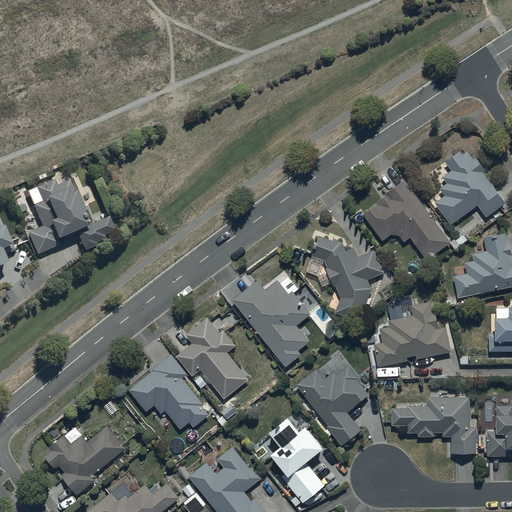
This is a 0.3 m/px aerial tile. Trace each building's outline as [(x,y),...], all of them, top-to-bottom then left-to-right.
[(449,220),(476,202),(484,213),(504,199),(482,168),(484,167),(474,154),(472,155),(466,147),(461,151),(459,147),(444,158),(450,167),(441,173),(446,180),(439,185),(444,192),(434,199),(449,220)] [(449,239),(408,183),(411,180),(407,175),(404,177),(403,175),(386,186),(387,189),(377,196),(380,200),(364,210),(381,237),(390,231),(398,232),(402,238),(409,233),(426,256),(449,239)] [(61,246),(60,243),(90,230),(84,215),(85,214),(76,193),(75,194),(70,181),(57,187),(55,182),(28,194),(42,228),(28,234),(37,257),(61,246)] [(453,272),(457,294),(511,282),(511,261),(510,262),(508,252),(510,251),(508,239),(506,239),(504,229),(496,230),(495,227),(490,228),(490,231),(482,232),(485,248),(471,250),(472,258),(464,259),(465,270),(453,272)] [(0,271),(8,268),(2,254),(6,252),(7,256),(15,252),(13,249),(12,249),(4,230),(0,231),(0,271)] [(372,286),(367,276),(383,269),(374,247),(357,254),(353,243),(345,247),(342,238),(332,235),(331,236),(319,232),(317,237),(314,236),(312,242),(314,242),(310,252),(312,252),(306,270),(318,274),(322,283),(331,279),(333,283),(335,282),(340,294),(335,309),(350,315),(355,302),(364,306),(366,301),(369,302),(372,297),(368,294),(372,286)] [(257,276),(232,296),(285,363),(301,351),(297,346),(309,337),(296,321),(309,310),(292,288),(289,290),(278,277),(265,287),(257,276)] [(377,363),(450,348),(445,323),(438,325),(435,310),(433,310),(430,298),(411,302),(413,312),(389,317),(390,323),(379,325),(382,339),(373,341),(377,363)] [(488,330),(488,347),(511,347),(511,301),(507,302),(507,309),(493,309),(493,330),(488,330)] [(248,376),(227,349),(235,342),(222,326),(219,329),(206,313),(184,331),(191,340),(176,352),(192,372),(200,366),(224,395),(248,376)] [(203,400),(182,374),(187,370),(171,350),(151,366),(153,367),(129,386),(146,408),(154,401),(161,409),(165,406),(180,425),(189,418),(193,423),(209,411),(201,401),(203,400)] [(316,365),(296,381),(328,422),(326,423),(341,442),(361,426),(347,409),(369,391),(357,376),(358,375),(348,361),(336,371),(333,367),(324,374),(316,365)] [(468,394),(426,394),(426,403),(407,403),(407,405),(392,405),(392,422),(407,422),(407,429),(417,429),(417,433),(433,433),(433,429),(441,429),(441,433),(450,433),(450,449),(475,449),(475,423),(468,423),(468,394)] [(508,402),(496,402),(496,407),(494,407),(494,426),(495,426),(495,428),(486,428),(486,452),(511,452),(511,441),(511,396),(508,396),(508,402)] [(304,455),(322,440),(305,419),(299,424),(286,409),(268,424),(281,439),(271,447),(287,466),(280,471),(302,498),(324,480),(304,455)] [(95,477),(91,472),(125,444),(107,422),(87,438),(82,431),(71,441),(63,431),(48,443),(50,446),(44,451),(54,464),(58,461),(64,468),(61,471),(77,491),(95,477)] [(207,459),(189,472),(220,511),(268,511),(254,493),(250,496),(244,488),(261,474),(252,462),(250,464),(232,442),(217,454),(224,463),(216,470),(207,459)] [(156,511),(178,494),(176,491),(179,489),(172,481),(169,483),(167,479),(162,483),(160,480),(155,484),(154,483),(149,486),(145,480),(128,494),(125,491),(118,496),(112,488),(108,491),(106,488),(93,499),(95,501),(85,509),(87,511),(156,511)]
